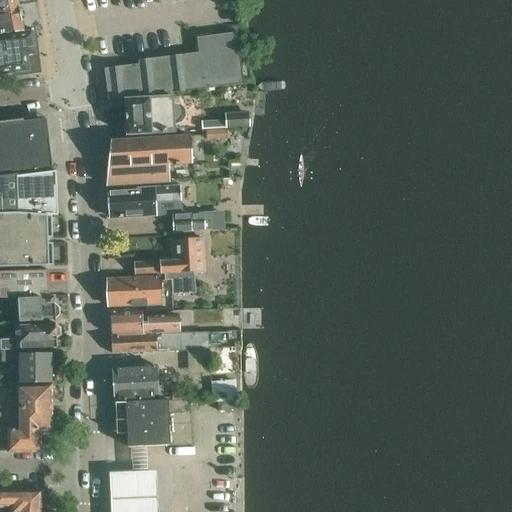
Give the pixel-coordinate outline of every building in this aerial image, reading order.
[(0,0),(0,10),(19,7),(17,0),(0,0)] [(19,7),(0,10),(0,35),(24,32),(21,19),(24,17),(23,10),(19,9),(19,7)] [(240,16),(89,25),(105,88),(244,80),(240,16)] [(0,74),(29,71),(27,55),(35,54),(32,32),(0,36),(0,74)] [(124,99),(127,135),(175,132),(174,125),(176,125),(182,123),(186,117),(186,110),(181,105),(175,104),(173,104),(173,96),(124,99)] [(202,122),(202,130),(250,127),(249,113),(225,114),(226,121),(202,122)] [(0,176),(17,174),(17,176),(53,172),(52,166),(53,166),(50,139),(47,140),(39,120),(23,122),(23,119),(0,122),(0,176)] [(226,130),(206,131),(207,139),(227,138),(226,130)] [(111,141),(107,186),(170,182),(169,165),(174,165),(174,166),(180,166),(180,164),(192,164),(190,136),(111,141)] [(0,213),(17,213),(52,215),(57,216),(56,172),(17,176),(17,175),(0,176),(0,213)] [(107,191),(109,219),(175,215),(173,187),(107,191)] [(17,213),(0,213),(0,267),(53,266),(53,243),(48,243),(48,238),(53,238),(52,215),(17,213)] [(164,274),(164,280),(171,279),(172,284),(172,294),(182,294),(181,273),(204,272),(203,258),(205,256),(204,242),(202,240),(202,239),(202,238),(199,238),(199,232),(184,234),(185,239),(173,240),(173,241),(174,241),(175,260),(134,263),(134,276),(164,274)] [(49,271),(0,272),(0,298),(18,298),(19,322),(56,320),(55,318),(59,314),(59,308),(55,305),(54,297),(50,297),(49,271)] [(108,279),(109,307),(161,305),(160,284),(172,284),(171,279),(164,280),(164,281),(160,281),(160,277),(108,279)] [(223,319),(179,320),(179,315),(150,316),(147,319),(147,323),(143,323),(142,312),(110,314),(111,335),(179,332),(223,331),(223,319)] [(16,324),(16,339),(2,339),(2,348),(13,348),(56,347),(56,338),(60,335),(60,327),(56,325),(56,323),(16,324)] [(111,336),(112,354),(209,349),(208,332),(111,336)] [(13,348),(2,348),(2,361),(14,360),(13,348)] [(19,353),(19,383),(51,383),(51,353),(19,353)] [(113,371),(115,401),(157,399),(157,394),(159,392),(159,386),(157,384),(156,366),(116,368),(113,371)] [(8,398),(8,408),(52,408),(51,385),(20,387),(20,398),(8,398)] [(128,447),(147,446),(170,445),(168,400),(115,403),(116,434),(127,434),(128,447)] [(218,400),(219,411),(240,410),(239,400),(218,400)] [(192,444),(190,401),(169,402),(171,445),(192,444)] [(20,418),(20,429),(40,429),(40,430),(52,430),(52,408),(8,408),(8,418),(20,418)] [(40,429),(20,429),(0,429),(0,439),(9,440),(9,452),(41,451),(40,430),(40,429)] [(156,511),(156,471),(108,472),(109,511),(156,511)] [(0,505),(12,506),(11,511),(20,511),(45,511),(44,494),(41,494),(41,491),(0,491),(0,505)]
